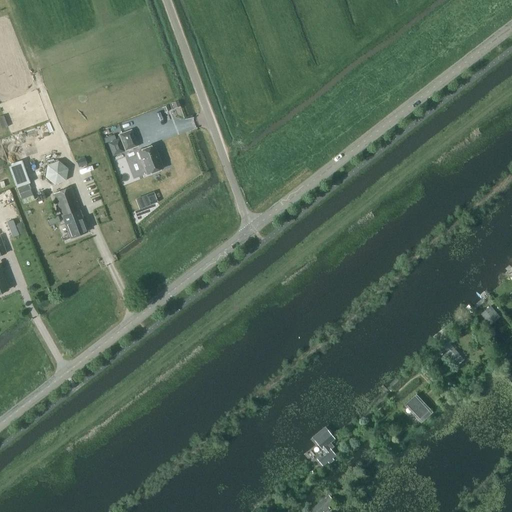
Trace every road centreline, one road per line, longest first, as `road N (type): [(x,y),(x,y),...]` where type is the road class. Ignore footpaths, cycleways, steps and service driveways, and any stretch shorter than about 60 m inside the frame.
road 1 (tertiary): [(255,228),(511,27)]
road 2 (tertiary): [(0,423),(255,228)]
road 3 (unclassified): [(255,228),(168,0)]
